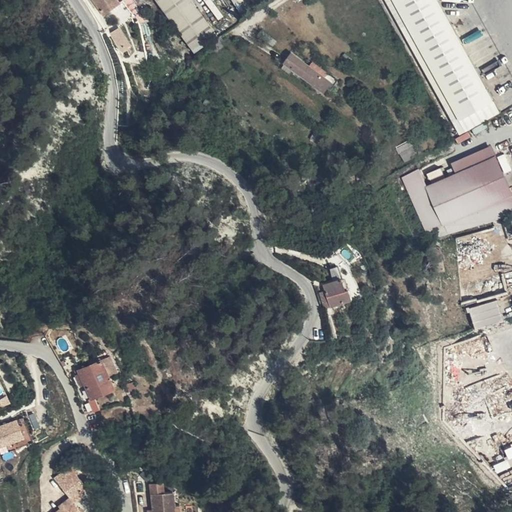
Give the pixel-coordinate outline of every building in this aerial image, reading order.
[(91,0),(91,1),(103,17),(120,4),(117,0),(91,0)] [(157,0),(171,19),(193,2),(191,0),(150,0),(157,0)] [(460,119),(394,0),(386,0),(439,95),(460,134),(467,130),(460,119)] [(438,0),(394,0),(460,119),(494,100),(438,0)] [(216,33),(193,2),(171,19),(194,50),(216,33)] [(222,37),(211,46),(217,54),(228,45),(222,37)] [(293,54),(286,63),(293,69),(324,92),(330,82),(309,67),(293,54)] [(338,80),(313,62),(309,67),(330,82),(334,85),(338,80)] [(286,63),(282,69),(289,75),(293,69),(286,63)] [(460,119),(467,130),(499,112),(494,100),(460,119)] [(449,222),(511,193),(496,156),(427,188),(444,224),(449,222)] [(428,172),(432,181),(446,176),(442,167),(428,172)] [(435,228),(444,224),(427,188),(418,170),(403,178),(427,231),(435,228)] [(511,193),(449,222),(444,224),(448,234),(511,213),(511,193)] [(435,228),(438,238),(448,235),(448,234),(444,224),(435,228)] [(251,255),(248,250),(247,249),(237,256),(241,262),(251,255)] [(440,249),(428,252),(429,257),(432,274),(444,271),(440,249)] [(259,265),(255,260),(247,267),(252,271),(259,265)] [(347,290),(343,279),(338,266),(331,269),(335,280),(324,284),(326,290),(332,306),(352,299),(349,290),(347,290)] [(332,306),(326,290),(320,293),(325,309),(332,306)] [(498,297),(469,307),(476,328),(505,318),(498,297)] [(71,332),(47,338),(60,361),(65,356),(78,351),(71,332)] [(476,340),(468,342),(471,354),(479,352),(476,340)] [(109,356),(101,360),(106,369),(113,365),(109,356)] [(101,360),(79,370),(80,373),(85,385),(92,398),(114,388),(106,369),(101,360)] [(85,385),(80,373),(76,376),(81,387),(85,385)] [(0,446),(25,437),(18,417),(0,423),(0,446)] [(75,473),(70,467),(55,478),(60,485),(75,473)] [(85,486),(75,473),(60,485),(69,498),(81,490),(85,486)] [(152,494),(163,492),(162,482),(151,485),(152,494)] [(84,494),(81,490),(69,498),(58,507),(61,510),(62,511),(72,502),(73,503),(84,494)] [(175,511),(174,506),(173,491),(163,492),(152,494),(154,511),(153,511),(175,511)] [(79,511),(73,503),(72,502),(62,511),(61,510),(57,511),(79,511)]
